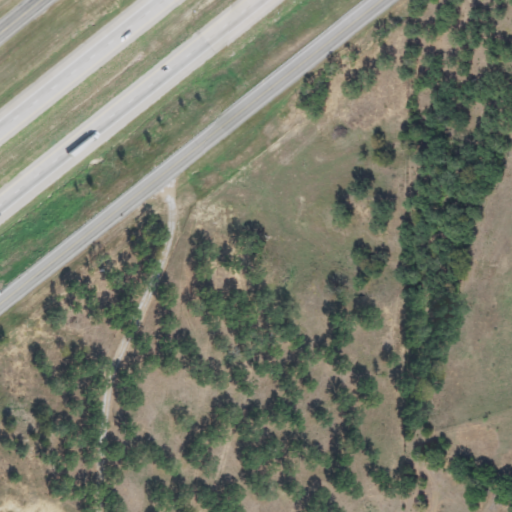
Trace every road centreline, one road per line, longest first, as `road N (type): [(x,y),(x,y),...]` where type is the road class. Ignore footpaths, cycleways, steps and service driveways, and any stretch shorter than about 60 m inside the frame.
road 1 (tertiary): [(0,299),(380,0)]
road 2 (motorway): [(0,204),(256,0)]
road 3 (motorway): [(160,0),(0,128)]
